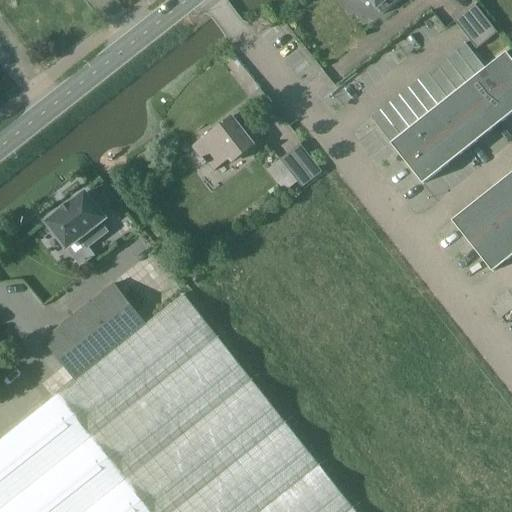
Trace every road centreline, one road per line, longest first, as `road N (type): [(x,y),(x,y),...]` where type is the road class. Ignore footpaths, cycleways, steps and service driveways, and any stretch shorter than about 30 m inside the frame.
road 1 (unclassified): [(511,381),(212,0)]
road 2 (tertiary): [(0,147),(187,0)]
